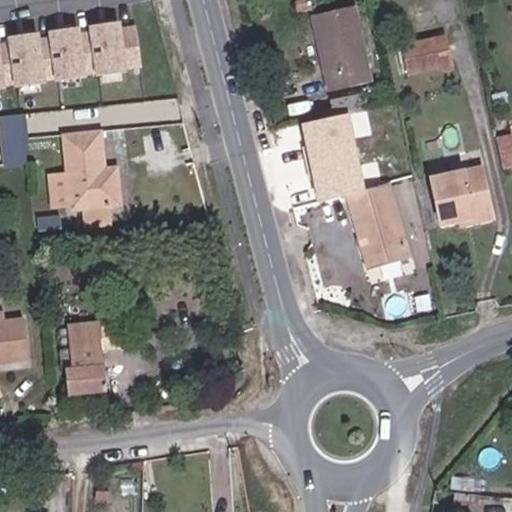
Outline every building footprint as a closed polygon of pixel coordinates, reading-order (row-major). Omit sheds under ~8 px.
[(372,81),(356,6),(311,16),(329,92),(372,81)] [(139,16),(0,32),(0,84),(145,67),(139,16)] [(409,73),(451,64),(445,38),(403,47),(409,73)] [(331,101),(335,115),(367,108),(364,94),(331,101)] [(162,102),(30,109),(31,130),(49,129),(49,125),(163,119),(162,102)] [(363,133),(367,146),(384,141),(380,128),(363,133)] [(105,168),(102,132),(62,135),(70,210),(82,209),(84,226),(111,223),(109,206),(122,205),(118,166),(105,168)] [(503,171),(511,169),(511,145),(510,136),(496,140),(503,171)] [(6,165),(27,164),(25,139),(4,140),(6,165)] [(384,141),(367,146),(369,151),(386,146),(384,141)] [(442,224),(461,220),(472,217),(471,210),(490,207),(482,168),(432,178),(442,224)] [(411,256),(389,183),(348,195),(369,269),(411,256)] [(472,217),(461,220),(462,226),(493,219),(490,207),(471,210),(472,217)] [(126,251),(123,236),(105,239),(107,254),(126,251)] [(68,329),(71,350),(73,367),(67,368),(69,395),(107,391),(101,335),(117,334),(114,311),(67,316),(68,329)] [(0,362),(28,359),(23,319),(3,322),(2,313),(0,312),(0,362)] [(63,351),(71,350),(68,329),(60,329),(63,351)]
